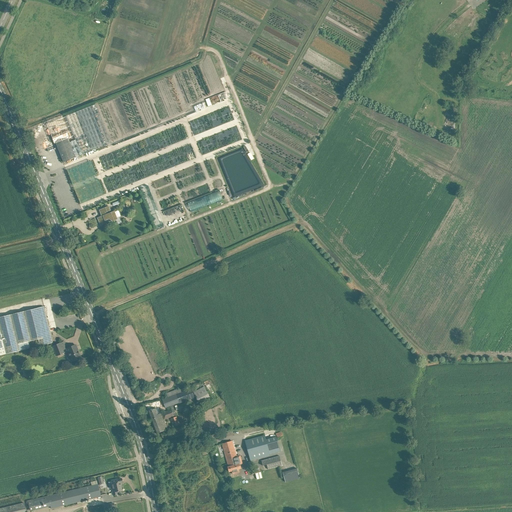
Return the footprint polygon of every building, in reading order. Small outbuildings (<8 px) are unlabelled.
[(74,137),(73,137),(72,134),(66,136),(67,138),(60,141),(56,143),(63,162),(111,143),(96,104),(65,116),(74,137)] [(163,226),(147,182),(140,185),(155,229),(163,226)] [(190,211),(222,200),(219,190),(187,201),(190,211)] [(107,214),(106,212),(110,211),(108,206),(99,210),(101,216),(97,218),(100,226),(106,223),(105,220),(107,219),(108,219),(109,219),(110,219),(110,220),(111,220),(111,221),(111,222),(117,219),(114,211),(107,214)] [(95,218),(89,221),(91,228),(98,226),(98,225),(97,226),(95,223),(96,222),(95,222),(94,219),(95,219),(95,218)] [(0,355),(19,351),(18,344),(37,339),(39,346),(52,343),(50,334),(49,334),(48,328),(49,328),(44,306),(0,316),(0,355)] [(60,343),(52,346),(56,356),(64,353),(60,343)] [(65,349),(71,362),(81,358),(76,344),(67,348),(65,348),(65,349)] [(192,388),(201,406),(212,401),(203,383),(192,388)] [(166,408),(170,407),(173,406),(195,398),(191,388),(163,399),(166,408)] [(180,412),(189,409),(187,403),(178,407),(180,412)] [(174,416),(171,409),(158,414),(156,408),(148,411),(156,434),(168,429),(164,420),(174,416)] [(180,425),(178,420),(177,417),(171,419),(174,427),(180,425)] [(270,456),(270,455),(281,452),(276,437),(266,440),(264,433),(244,438),(250,461),(270,456)] [(222,444),(229,467),(228,467),(229,472),(232,471),(233,474),(239,473),(238,469),(240,469),(238,460),(240,460),(240,457),(237,458),(232,441),(222,444)] [(280,456),(261,461),(263,466),(267,464),(268,470),(282,466),(280,456)] [(286,483),(300,478),(297,468),(283,473),(286,483)] [(113,496),(117,495),(116,492),(122,490),(120,483),(122,483),(121,478),(110,481),(112,488),(111,489),(113,496)] [(82,503),(81,502),(100,497),(97,481),(91,482),(91,485),(32,500),(28,501),(30,511),(35,510),(50,507),(51,509),(77,503),(77,504),(82,503)] [(0,511),(26,511),(24,503),(0,508),(0,511)]
